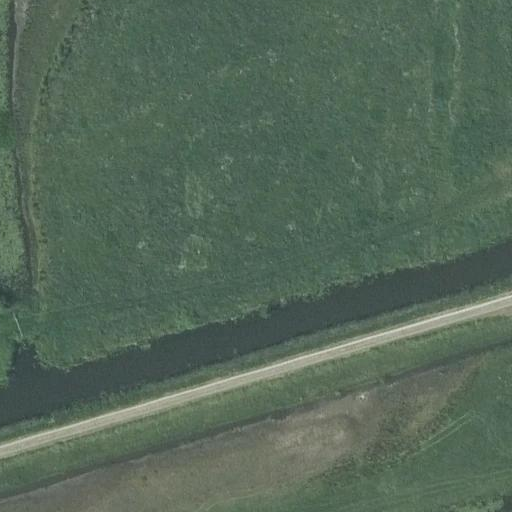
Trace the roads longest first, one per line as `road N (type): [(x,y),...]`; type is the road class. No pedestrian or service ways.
road 1 (track): [(511,301),(0,452)]
road 2 (track): [(511,191),(0,332)]
